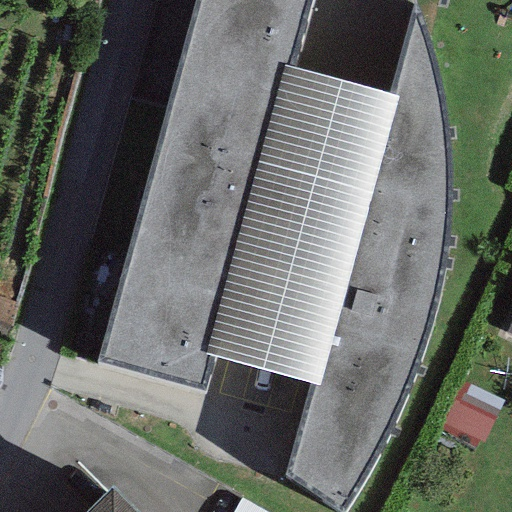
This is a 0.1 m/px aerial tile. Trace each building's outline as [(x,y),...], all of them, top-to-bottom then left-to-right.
[(306,0),(194,0),(100,353),(204,380),(212,350),(204,347),(282,56),(291,58),(306,0)] [(427,31),(417,3),(416,0),(412,0),(386,86),(396,89),(320,381),(311,377),(288,466),(342,501),(352,487),(360,473),(375,450),(386,426),(397,403),(407,379),(417,350),(423,327),(432,305),(440,285),(440,250),(446,221),(448,192),(447,169),(445,125),(441,95),(435,66),(427,31)] [(291,58),(282,56),(204,347),(212,350),(311,377),(320,381),(396,89),(386,86),(291,58)] [(145,511),(111,477),(74,511),(145,511)] [(267,511),(240,497),(231,511),(267,511)]
